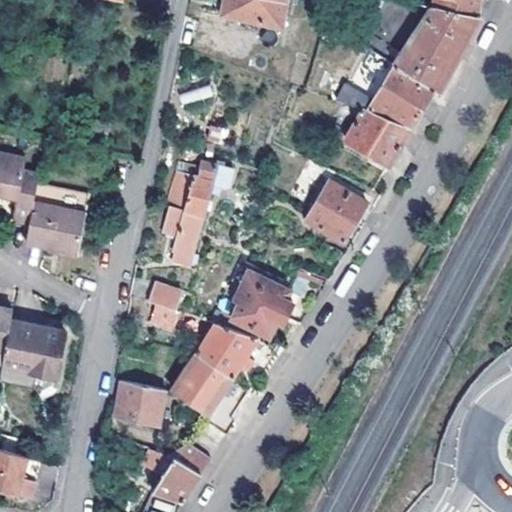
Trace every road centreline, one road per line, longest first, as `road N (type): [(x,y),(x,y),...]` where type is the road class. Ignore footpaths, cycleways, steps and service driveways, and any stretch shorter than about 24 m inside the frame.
road 1 (residential): [(511,25),(428,180),(217,511)]
road 2 (residential): [(104,327),(180,0)]
road 3 (residential): [(75,511),(104,327)]
road 4 (residential): [(104,327),(26,271),(0,264)]
